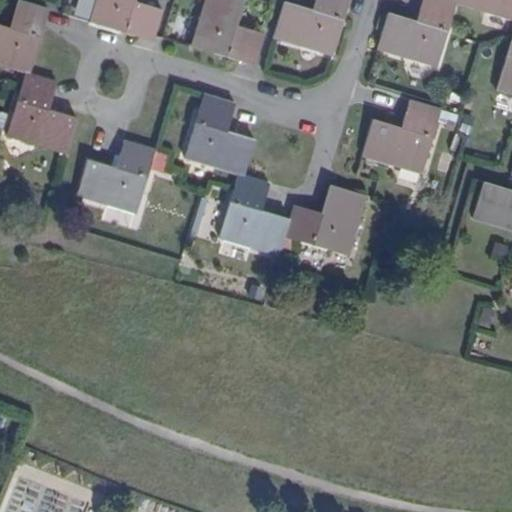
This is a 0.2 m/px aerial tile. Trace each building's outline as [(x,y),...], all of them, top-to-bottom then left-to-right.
[(132,9),(134,3),(134,0),(95,0),(89,23),(152,42),(161,11),(146,6),(144,12),(132,9)] [(233,33),(235,27),(242,0),(202,0),(198,17),(186,13),(178,39),(190,43),(189,47),(254,66),(263,35),(247,30),(245,36),(233,33)] [(321,0),(318,13),(311,11),(282,2),(271,39),(332,57),(348,0),(321,0)] [(314,0),(311,11),(318,13),(321,0),(314,0)] [(511,0),(420,0),(418,9),(414,22),(387,13),(376,51),(435,68),(454,4),(511,20),(511,29),(494,90),(511,95),(511,0)] [(46,96),(52,97),(56,82),(29,74),(48,11),(16,1),(11,16),(18,18),(14,30),(8,29),(0,26),(0,65),(23,73),(5,137),(64,154),(75,118),(48,110),(42,108),(46,96)] [(146,6),(134,3),(132,9),(144,12),(146,6)] [(18,18),(11,16),(8,29),(14,30),(18,18)] [(247,30),(235,27),(233,33),(245,36),(247,30)] [(222,118),(229,120),(234,103),(202,94),(183,159),(236,175),(217,239),(277,257),(283,238),(348,257),(365,196),(329,185),(320,214),(307,210),(291,206),(288,219),(261,211),(254,209),(257,198),(264,200),(269,183),(243,176),(254,140),(225,132),(218,130),(222,118)] [(48,110),(52,97),(46,96),(42,108),(48,110)] [(407,130),(400,128),(370,120),(360,157),(421,175),(440,109),(408,100),(404,116),(410,118),(407,130)] [(404,116),(400,128),(407,130),(410,118),(404,116)] [(225,132),(229,120),(222,118),(218,130),(225,132)] [(119,156),(115,169),(87,160),(76,197),(135,215),(155,150),(123,140),(119,156)] [(511,191),(481,183),(470,220),(511,232),(511,191)] [(261,211),(264,200),(257,198),(254,209),(261,211)]
